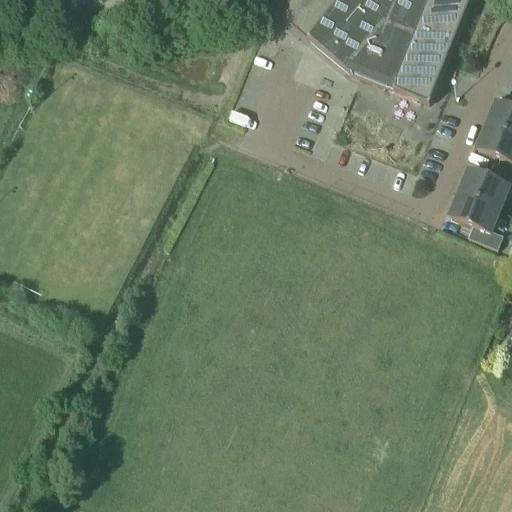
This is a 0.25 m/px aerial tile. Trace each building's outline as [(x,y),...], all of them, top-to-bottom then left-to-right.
[(429,111),(473,0),(289,0),(281,22),(349,79),(384,93),(429,111)] [(463,95),(467,78),(453,74),(448,91),(463,95)] [(511,115),(495,109),(486,132),(511,143),(511,115)] [(511,143),(486,132),(477,156),(499,165),(495,176),(511,182),(511,143)] [(511,197),(511,182),(495,176),(491,186),(468,177),(459,200),(499,217),(508,196),(511,197)] [(499,217),(459,200),(449,224),(472,233),(467,245),(497,257),(503,242),(491,238),(499,217)]
